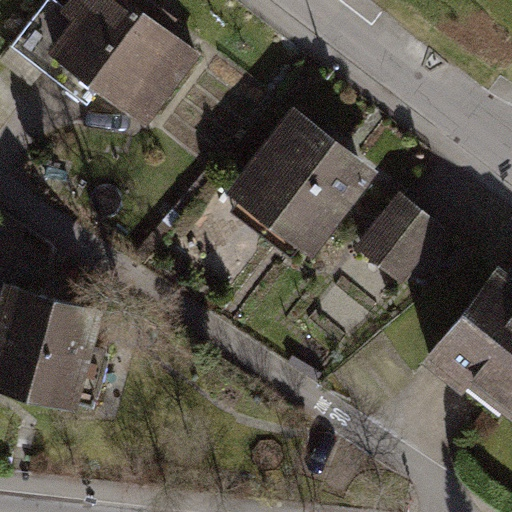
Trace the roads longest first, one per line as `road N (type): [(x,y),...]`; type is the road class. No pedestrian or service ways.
road 1 (residential): [(457,511),(453,495),(133,262),(0,189)]
road 2 (residential): [(511,141),(321,0)]
